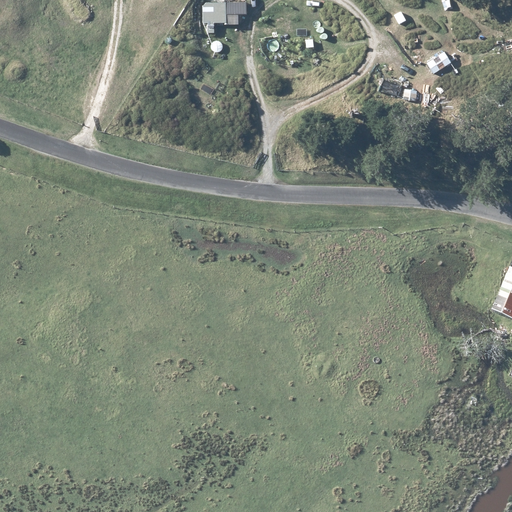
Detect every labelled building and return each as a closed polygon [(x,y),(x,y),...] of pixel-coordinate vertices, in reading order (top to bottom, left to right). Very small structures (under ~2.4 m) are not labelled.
[(245,2),(212,2),(212,8),(206,7),(206,17),(212,17),(212,22),(225,22),(225,24),(236,24),(236,14),(244,14),(245,2)] [(313,55),(312,39),(302,40),(303,55),(313,55)] [(443,52),(426,63),(432,73),(449,62),(443,52)] [(197,75),(190,81),(194,85),(200,80),(197,75)] [(414,89),(399,89),(399,101),(414,101),(414,89)] [(511,266),(508,265),(489,310),(511,318),(511,266)]
